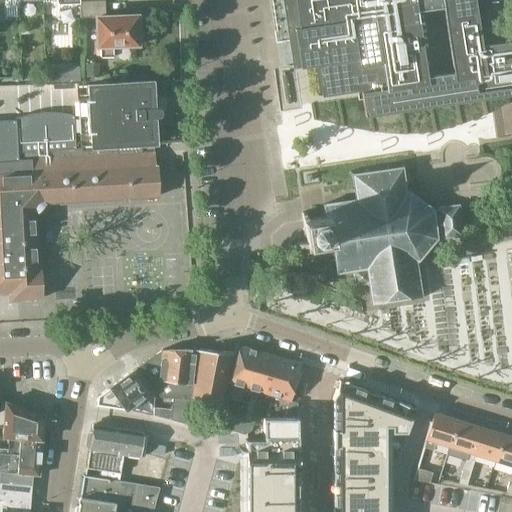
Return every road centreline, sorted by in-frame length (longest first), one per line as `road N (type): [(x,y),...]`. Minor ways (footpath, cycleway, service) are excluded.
road 1 (residential): [(226,312),(211,0)]
road 2 (residential): [(226,312),(511,418)]
road 3 (residential): [(56,511),(83,359)]
road 4 (residential): [(83,359),(226,312)]
